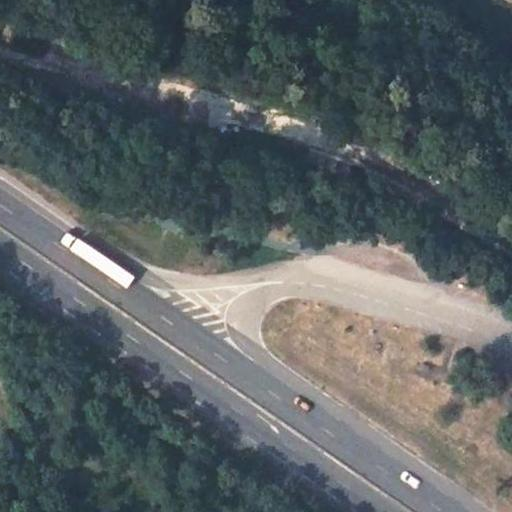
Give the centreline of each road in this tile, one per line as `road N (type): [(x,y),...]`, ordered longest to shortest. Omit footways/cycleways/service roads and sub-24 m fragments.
road 1 (primary): [(0,246),(385,511)]
road 2 (residential): [(240,292),(283,284),(353,290),(451,321),(511,352)]
road 3 (primary): [(445,511),(239,369)]
road 4 (primary): [(131,294),(0,203)]
road 5 (primary): [(239,369),(131,294)]
